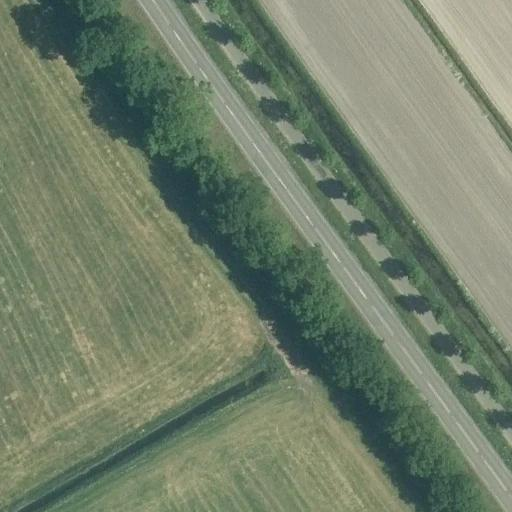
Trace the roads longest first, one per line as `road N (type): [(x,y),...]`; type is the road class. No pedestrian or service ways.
road 1 (secondary): [(511,501),(154,0)]
road 2 (unclassified): [(511,434),(198,0)]
